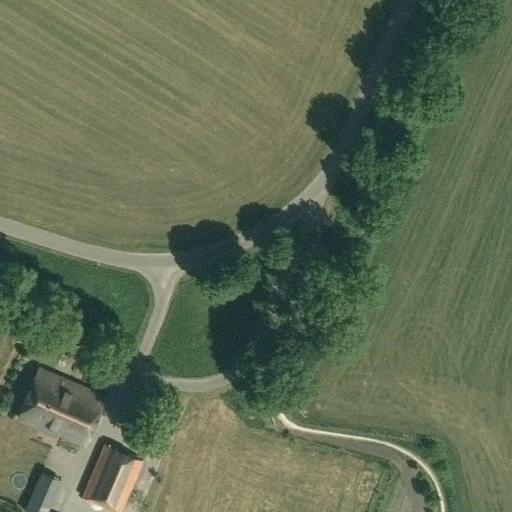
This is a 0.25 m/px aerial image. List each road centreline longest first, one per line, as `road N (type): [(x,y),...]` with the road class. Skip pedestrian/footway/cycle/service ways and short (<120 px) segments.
road 1 (unclassified): [(0,224),(104,256),(161,262),(229,248),(274,225),(322,187),(407,0)]
road 2 (track): [(322,187),(246,358),(218,385)]
